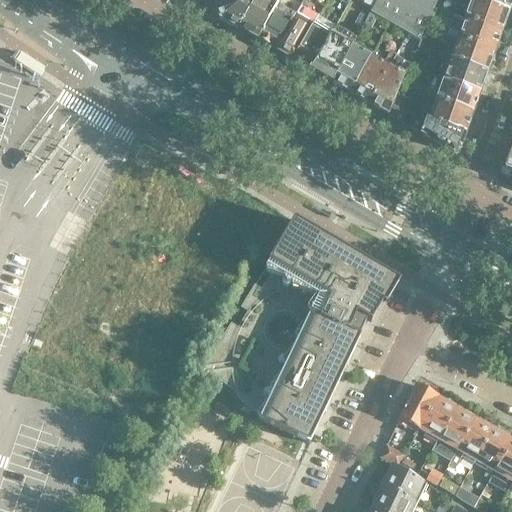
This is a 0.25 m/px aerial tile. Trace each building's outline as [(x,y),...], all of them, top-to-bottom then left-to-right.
[(221,0),(217,14),(220,20),(237,29),(253,0),(221,0)] [(253,0),(237,29),(257,41),(274,11),(280,0),(253,0)] [(430,17),(400,0),(377,0),(370,13),(378,17),(419,41),(430,17)] [(437,0),(400,0),(430,17),(437,0)] [(467,10),(463,20),(501,33),(508,12),(471,0),(437,0),(438,0),(467,10)] [(511,0),(471,0),(508,12),(511,0)] [(274,11),(257,41),(273,50),(291,21),(295,14),(278,4),(274,11)] [(291,21),(273,50),(293,61),(309,31),(310,30),(317,18),(299,7),(291,21)] [(372,29),(378,17),(370,13),(364,25),(372,29)] [(309,31),(293,61),(309,70),(309,69),(311,70),(328,40),(335,28),(317,18),(310,30),(309,31)] [(449,38),(456,40),(494,52),(501,33),(463,20),(456,18),(449,38)] [(356,40),(335,28),(328,40),(311,70),(309,69),(309,70),(333,84),(334,83),(332,82),(351,48),(356,40)] [(449,60),(487,73),(494,52),(456,40),(449,60)] [(334,83),(333,84),(348,93),(369,58),(351,48),(332,82),(334,83)] [(387,69),(367,104),(387,116),(392,107),(404,79),(396,74),(403,62),(395,57),(387,69)] [(422,60),(414,57),(409,68),(418,72),(422,60)] [(369,58),(348,93),(367,104),(387,69),(369,58)] [(441,81),(479,94),(487,73),(449,60),(441,81)] [(434,102),(472,115),(479,94),(441,81),(434,102)] [(465,135),(472,115),(434,102),(427,121),(465,135)] [(387,116),(420,134),(453,153),(459,151),(465,135),(427,121),(425,120),(392,107),(387,116)] [(511,134),(511,145),(503,171),(511,174),(510,180),(511,181),(511,126),(510,133),(511,134)] [(68,268),(32,375),(99,397),(123,326),(195,360),(235,270),(240,261),(253,269),(283,217),(135,132),(105,184),(110,188),(82,273),(68,268)] [(340,250),(292,222),(267,265),(274,269),(260,291),(253,287),(240,309),(247,313),(236,329),(230,325),(201,372),(233,391),(239,400),(247,408),(257,414),(255,416),(258,421),(308,445),(315,432),(359,338),(358,337),(365,323),(366,323),(369,325),(395,282),(388,278),(340,250)] [(402,414),(399,420),(396,425),(406,430),(408,426),(418,431),(436,399),(416,387),(412,395),(411,394),(401,413),(402,414)] [(455,409),(436,399),(418,431),(436,442),(455,409)] [(455,409),(436,442),(455,453),(473,420),(455,409)] [(474,463),(492,431),(473,420),(455,453),(452,458),(447,467),(454,471),(462,457),(474,463)] [(511,441),(492,431),(474,463),(487,471),(483,478),(489,481),(493,474),(511,441)] [(511,483),(511,442),(511,441),(493,474),(505,481),(495,498),(502,502),(511,485),(511,483)] [(380,459),(380,460),(392,466),(397,468),(398,467),(403,458),(404,457),(386,446),(380,459)] [(403,458),(398,467),(412,475),(417,466),(403,458)] [(392,466),(382,487),(417,504),(426,486),(423,484),(424,484),(397,468),(392,466)] [(436,486),(441,479),(421,468),(417,475),(436,486)] [(444,479),(439,487),(454,496),(459,489),(444,479)] [(382,487),(372,507),(382,511),(413,511),(417,504),(382,487)] [(466,505),(473,509),(479,501),(471,496),(466,505)] [(473,509),(473,510),(476,511),(485,511),(488,506),(479,501),(473,509)]
